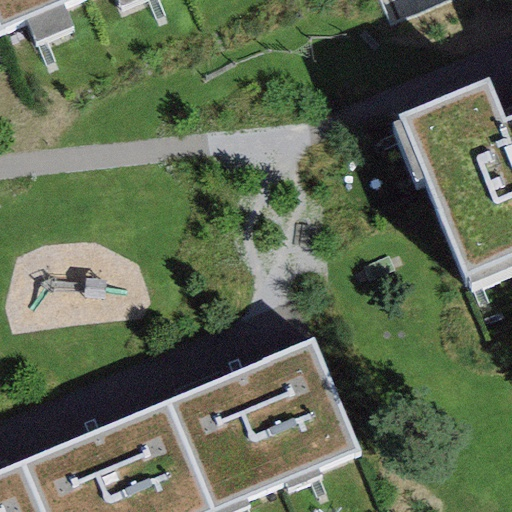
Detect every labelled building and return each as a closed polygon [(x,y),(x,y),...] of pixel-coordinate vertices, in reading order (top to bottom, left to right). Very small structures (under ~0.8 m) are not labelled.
[(0,0),(0,37),(5,35),(28,25),(64,10),(87,0),(0,0)] [(384,0),(388,13),(427,0),(384,0)] [(511,127),(506,131),(489,90),(400,127),(401,131),(402,133),(418,126),(440,179),(425,186),(426,188),(439,221),(438,221),(466,288),(469,286),(474,285),(468,270),(508,254),(511,264),(511,127)] [(167,406),(210,511),(216,511),(211,500),(238,489),(244,504),(247,503),(286,487),(289,485),(283,471),(309,460),(315,474),(319,473),(355,458),(355,459),(361,457),(314,344),(263,365),(264,366),(167,406)] [(23,466),(41,511),(210,511),(167,406),(23,466)] [(41,511),(23,466),(0,475),(0,511),(41,511)]
